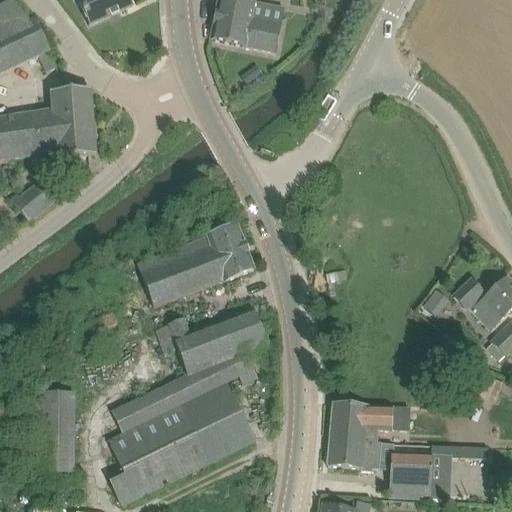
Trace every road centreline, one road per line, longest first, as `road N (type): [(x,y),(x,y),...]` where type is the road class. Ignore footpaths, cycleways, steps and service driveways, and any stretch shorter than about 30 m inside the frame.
road 1 (secondary): [(290,511),(300,363),(287,290),(253,194)]
road 2 (unclassified): [(511,243),(456,130),(366,63)]
road 3 (unclassified): [(0,260),(124,165),(146,132),(148,111)]
road 4 (unclassified): [(253,194),(308,169),(366,63)]
road 5 (residential): [(40,0),(108,85),(148,111)]
road 6 (secondary): [(253,194),(196,88)]
